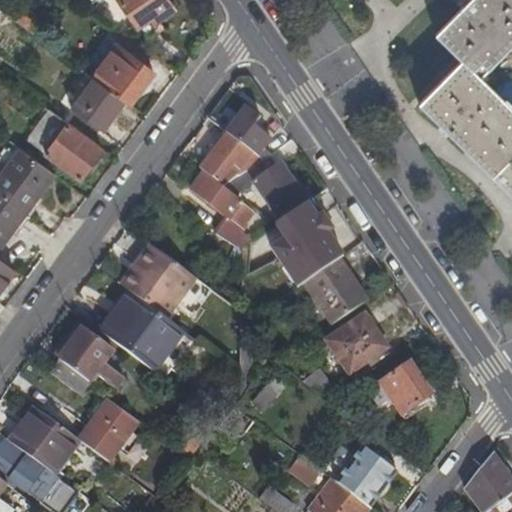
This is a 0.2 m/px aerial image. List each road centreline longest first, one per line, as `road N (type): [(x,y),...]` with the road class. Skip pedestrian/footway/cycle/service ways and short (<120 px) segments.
road 1 (secondary): [(511,397),(252,23)]
road 2 (residential): [(252,23),(213,59),(0,349)]
road 3 (residential): [(423,511),(511,402)]
